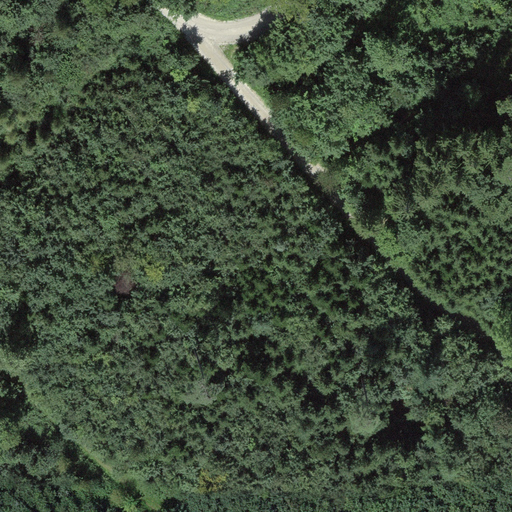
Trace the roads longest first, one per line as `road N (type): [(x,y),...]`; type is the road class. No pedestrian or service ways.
road 1 (track): [(156,0),(363,225),(466,319),(511,347)]
road 2 (track): [(168,511),(129,488),(0,345)]
